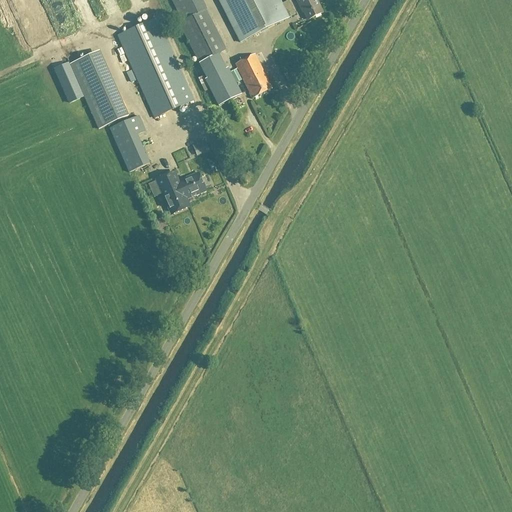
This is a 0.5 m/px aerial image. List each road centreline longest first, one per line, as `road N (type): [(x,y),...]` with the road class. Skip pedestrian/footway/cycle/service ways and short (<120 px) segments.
road 1 (unclassified): [(74,511),(366,0)]
road 2 (track): [(115,511),(281,218)]
road 3 (track): [(281,218),(411,0)]
